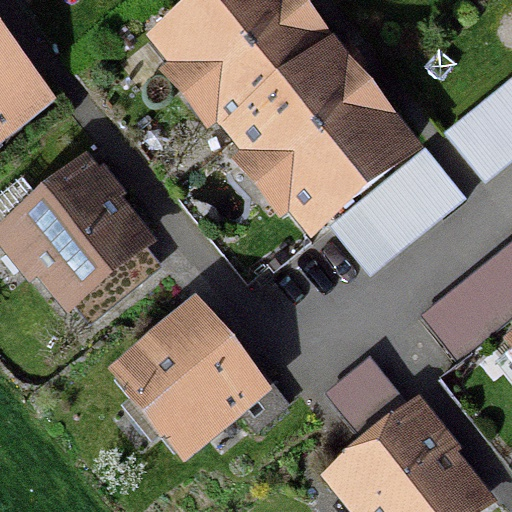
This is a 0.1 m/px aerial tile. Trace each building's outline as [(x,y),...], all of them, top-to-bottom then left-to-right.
[(419,147),(293,0),(188,0),(127,53),(296,251),(342,212),(412,153),(419,147)] [(0,135),(41,103),(0,51),(0,135)] [(487,186),(511,165),(511,86),(448,138),(487,186)] [(428,158),(335,233),(373,280),(466,205),(428,158)] [(0,259),(58,331),(157,250),(87,164),(0,234),(0,259)] [(511,251),(429,317),(459,355),(511,313),(511,251)] [(180,459),(265,393),(199,309),(114,375),(180,459)] [(362,511),(471,511),(487,500),(416,416),(337,482),(362,511)]
